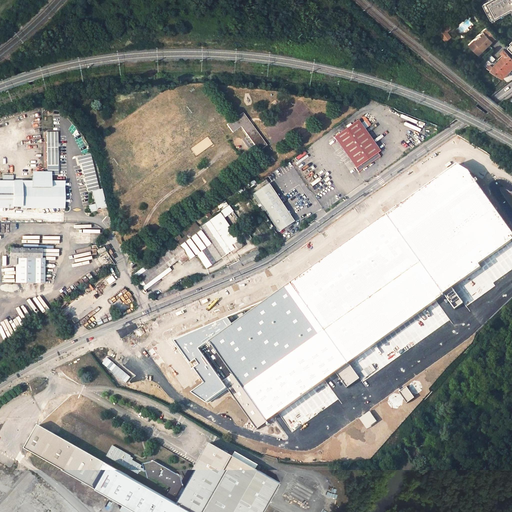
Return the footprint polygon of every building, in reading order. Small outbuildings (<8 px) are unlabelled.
[(511,44),(509,48),(511,51),(511,0),(491,0),(492,1),(483,6),(492,21),(495,19),(496,21),(502,17),(501,16),(503,14),(504,16),(511,11),(511,10),(511,42),(511,43),(511,44)] [(451,23),(438,34),(446,42),(452,37),(447,32),(454,26),(451,23)] [(496,39),(487,29),(469,46),(479,56),(496,39)] [(489,59),(484,64),(491,72),(503,79),(511,69),(511,56),(505,50),(502,52),(506,56),(495,68),(491,64),(493,63),(489,59)] [(269,124),(265,127),(265,128),(274,143),(286,136),(286,132),(291,132),(294,130),(295,130),(305,124),(305,120),(313,115),(307,106),(302,107),(301,105),(296,108),(293,108),(290,104),(289,104),(289,106),(293,112),(289,114),(290,121),(288,118),(275,119),(269,122),(269,124)] [(243,112),(227,124),(233,132),(240,126),(259,150),(267,144),(243,112)] [(360,122),(364,129),(370,125),(366,118),(360,122)] [(332,138),(359,173),(380,157),(378,153),(380,152),(355,120),(332,138)] [(46,131),(47,174),(58,174),(57,131),(46,131)] [(407,131),(404,133),(415,145),(417,143),(407,131)] [(89,154),(77,157),(78,164),(81,164),(87,191),(92,190),(95,203),(89,204),(90,210),(106,207),(101,188),(98,189),(89,154)] [(232,323),(227,317),(173,340),(190,362),(195,358),(199,364),(193,368),(203,382),(190,391),(205,402),(226,386),(256,429),(335,372),(346,387),(360,378),(348,362),(444,293),(454,307),(461,302),(452,288),(481,266),(478,263),(511,238),(511,231),(467,169),(456,163),(232,323)] [(404,172),(353,204),(361,216),(411,184),(404,172)] [(2,180),(0,179),(0,205),(64,206),(63,180),(51,180),(51,176),(31,176),(31,180),(12,180),(12,174),(2,174),(2,180)] [(252,192),(275,232),(293,222),(291,219),(290,220),(269,182),(252,192)] [(220,210),(227,204),(224,200),(217,206),(220,210)] [(220,210),(207,219),(230,251),(243,243),(220,210)] [(206,267),(230,251),(207,219),(135,272),(145,284),(162,271),(178,259),(181,262),(188,258),(189,259),(196,254),(206,267)] [(330,230),(335,236),(343,230),(339,224),(330,230)] [(16,283),(45,283),(46,261),(53,261),(53,258),(43,258),(43,248),(13,248),(13,247),(10,247),(10,254),(7,254),(7,256),(9,256),(9,264),(16,265),(16,283)] [(238,259),(239,260),(242,266),(261,256),(257,249),(238,259)] [(237,268),(242,266),(239,260),(228,265),(227,267),(185,284),(187,289),(234,270),(237,268)] [(3,282),(13,282),(14,269),(3,269),(3,282)] [(145,284),(135,272),(131,275),(142,290),(164,274),(162,271),(145,284)] [(109,284),(115,280),(111,274),(105,279),(109,284)] [(156,296),(158,300),(182,291),(181,287),(178,289),(177,287),(156,296)] [(262,511),(266,506),(280,481),(259,469),(261,466),(256,463),(254,467),(209,443),(202,455),(184,487),(182,486),(180,475),(154,460),(143,464),(145,469),(145,470),(147,476),(151,475),(170,486),(165,495),(40,424),(26,448),(124,503),(139,511),(262,511)] [(132,455),(113,444),(107,455),(138,473),(140,469),(145,470),(145,469),(141,468),(142,465),(133,460),(130,458),(132,455)] [(139,511),(124,503),(121,508),(127,511),(139,511)]
